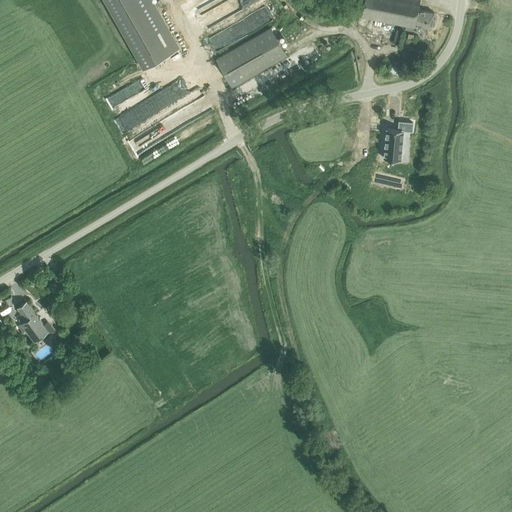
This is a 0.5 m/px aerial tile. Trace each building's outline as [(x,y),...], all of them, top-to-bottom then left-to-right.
[(106,0),(145,68),(178,49),(150,0),(106,0)] [(208,37),(215,51),(247,37),(247,39),(265,31),(263,25),(272,21),(266,6),(268,5),(265,0),(226,0),(201,11),(212,35),(208,37)] [(430,28),(434,12),(418,9),(419,0),(363,0),(360,16),(406,25),(406,27),(413,29),(414,26),(414,27),(414,25),(430,28)] [(232,87),(286,56),(270,28),(216,59),(232,87)] [(310,62),(320,58),(315,45),(306,48),(310,62)] [(280,69),(267,75),(272,86),(284,80),(280,69)] [(132,86),(110,95),(113,104),(135,95),(132,86)] [(399,125),(387,125),(386,155),(403,155),(404,126),(413,126),(414,118),(399,117),(399,125)] [(61,266),(52,269),(60,289),(68,286),(61,266)] [(27,301),(18,308),(23,315),(18,319),(21,323),(34,340),(48,330),(36,313),(27,301)]
